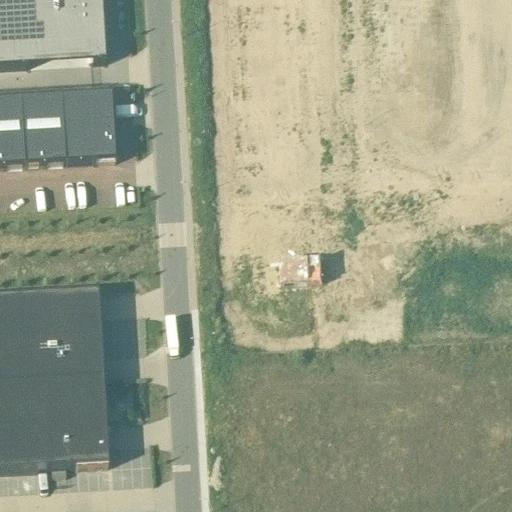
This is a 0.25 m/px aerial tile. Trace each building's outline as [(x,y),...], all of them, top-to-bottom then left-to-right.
[(105,67),(101,0),(0,0),(0,73),(29,72),(30,48),(57,36),(78,35),(94,68),(105,67)] [(263,200),(511,188),(511,0),(238,0),(242,60),(270,58),(271,74),(257,75),(263,200)] [(208,92),(209,101),(217,101),(216,91),(208,92)] [(112,99),(0,105),(0,173),(115,166),(112,99)] [(97,299),(0,304),(0,478),(108,472),(97,299)]
